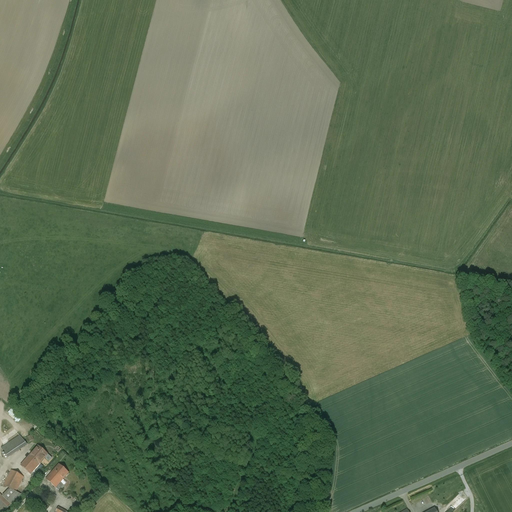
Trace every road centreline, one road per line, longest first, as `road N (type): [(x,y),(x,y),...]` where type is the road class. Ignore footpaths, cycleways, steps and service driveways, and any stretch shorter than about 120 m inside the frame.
road 1 (track): [(228,511),(255,424),(173,326),(35,434)]
road 2 (unclassified): [(511,443),(357,511)]
